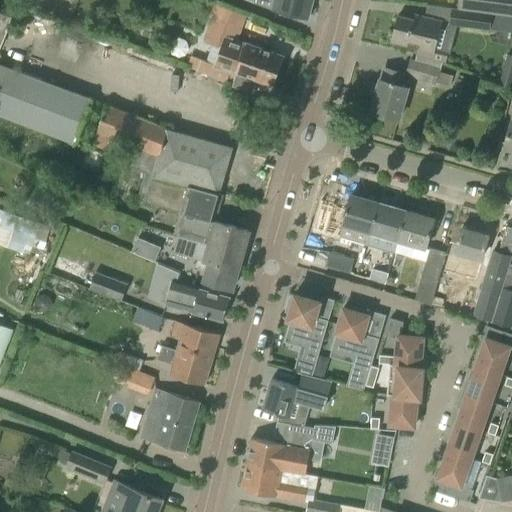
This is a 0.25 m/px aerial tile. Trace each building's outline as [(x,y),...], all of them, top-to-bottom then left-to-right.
[(254,0),(254,2),(272,9),(272,10),(277,11),(308,19),(312,0),(254,0)] [(511,0),(458,0),(457,8),(491,13),(511,15),(511,0)] [(209,11),(215,13),(222,15),(225,7),(212,2),(209,11)] [(491,13),(457,8),(452,8),(450,24),(489,30),(491,13)] [(0,47),(12,17),(0,12),(0,47)] [(398,15),(391,41),(411,46),(416,47),(415,55),(445,63),(448,51),(435,48),(442,21),(435,19),(415,14),(414,19),(398,15)] [(272,85),(283,56),(237,40),(242,27),(214,17),(205,43),(220,48),(215,64),(191,56),(187,67),(195,70),(234,84),(233,85),(253,91),(257,80),(272,85)] [(408,60),(403,77),(434,86),(435,83),(450,87),(453,76),(438,72),(439,69),(408,60)] [(0,64),(0,112),(74,141),(90,100),(0,64)] [(370,111),(399,120),(409,87),(398,84),(402,72),(384,67),(380,79),(379,78),(370,111)] [(457,79),(455,88),(462,90),(464,81),(457,79)] [(167,128),(107,105),(99,127),(92,144),(104,149),(107,144),(119,149),(123,141),(132,144),(160,155),(154,175),(189,186),(189,187),(216,195),(219,185),(221,186),(232,147),(167,129),(167,128)] [(218,195),(216,195),(189,187),(189,186),(154,175),(160,155),(132,144),(122,166),(145,175),(138,200),(179,212),(173,234),(177,235),(177,236),(205,244),(209,246),(210,243),(243,253),(249,231),(211,220),(218,195)] [(340,237),(366,244),(379,202),(351,194),(342,224),(343,224),(340,237)] [(394,251),(406,210),(379,202),(366,244),(394,252),(394,251)] [(33,244),(41,223),(0,208),(0,243),(29,254),(33,244)] [(406,210),(394,251),(426,260),(414,299),(431,304),(441,269),(446,253),(430,248),(429,249),(426,248),(434,218),(406,210)] [(455,246),(449,271),(466,276),(476,279),(482,259),(483,254),(489,235),(461,227),(455,246)] [(209,246),(205,244),(177,236),(173,252),(198,259),(196,266),(208,269),(204,281),(232,289),(243,253),(210,243),(209,246)] [(138,237),(132,251),(156,261),(162,247),(138,237)] [(326,266),(350,272),(354,259),(329,253),(326,266)] [(490,262),(479,301),(496,306),(500,294),(503,284),(507,267),(490,262)] [(385,283),(388,273),(372,268),(369,278),(385,283)] [(95,271),(89,288),(121,300),(127,283),(95,271)] [(172,281),(165,304),(172,306),(194,312),(204,315),(223,320),(230,297),(210,291),(178,283),(172,281)] [(496,306),(492,322),(511,327),(511,286),(503,284),(500,294),(496,306)] [(289,311),(287,318),(295,320),(290,338),(306,343),(302,359),(315,363),(328,320),(315,316),(320,301),(312,298),(312,295),(304,293),(303,296),(295,293),(293,300),(290,299),(286,311),(289,311)] [(350,309),(343,307),(336,333),(338,333),(333,351),(354,357),(346,385),(364,389),(365,385),(368,375),(371,365),(379,338),(363,333),(368,315),(361,313),(362,310),(351,306),(350,309)] [(144,325),(157,331),(163,318),(149,312),(144,325)] [(171,375),(204,384),(220,333),(175,320),(171,335),(179,337),(175,348),(161,344),(157,358),(175,364),(171,375)] [(0,324),(0,362),(12,329),(0,324)] [(500,374),(509,346),(511,347),(511,333),(502,330),(498,342),(486,337),(476,366),(500,374)] [(420,366),(423,337),(398,334),(395,364),(420,367),(420,366)] [(378,363),(388,364),(389,356),(379,355),(378,363)] [(109,379),(147,395),(155,376),(117,361),(109,379)] [(420,397),(423,367),(420,366),(420,367),(395,364),(390,363),(387,394),(392,395),(392,394),(417,396),(417,397),(420,397)] [(379,368),(371,365),(368,375),(376,377),(379,368)] [(490,402),(500,374),(476,366),(471,381),(468,380),(463,393),(490,402)] [(271,378),(263,408),(289,416),(294,400),(324,409),(332,381),(302,373),(298,386),(271,378)] [(373,387),(376,377),(368,375),(365,385),(373,387)] [(166,445),(185,451),(200,401),(171,392),(160,427),(147,423),(143,438),(166,445)] [(481,430),(490,402),(463,393),(459,405),(462,406),(457,421),(481,430)] [(414,427),(417,397),(417,396),(392,394),(392,395),(389,424),(414,427)] [(379,418),(371,417),(370,427),(379,428),(379,418)] [(307,461),(311,440),(311,438),(332,442),(336,425),(314,425),(314,427),(278,420),(275,433),(288,436),(286,444),(252,437),(247,462),(282,469),(282,468),(298,471),(300,459),(307,461)] [(471,457),(481,430),(457,421),(447,449),(471,457)] [(487,432),(495,435),(499,425),(491,422),(487,432)] [(461,486),(471,457),(447,449),(437,478),(450,482),(446,493),(469,501),(473,490),(461,486)] [(67,467),(104,483),(111,467),(73,451),(67,467)] [(481,461),(488,463),(492,454),(484,451),(481,461)] [(282,469),(247,462),(242,488),(304,500),(306,487),(280,482),(282,469)] [(486,475),(479,497),(501,502),(497,477),(486,475)] [(511,499),(511,498),(507,475),(497,477),(501,502),(511,499)] [(119,511),(156,511),(162,499),(115,480),(109,496),(123,502),(119,511)] [(306,511),(339,511),(341,504),(309,499),(306,511)]
